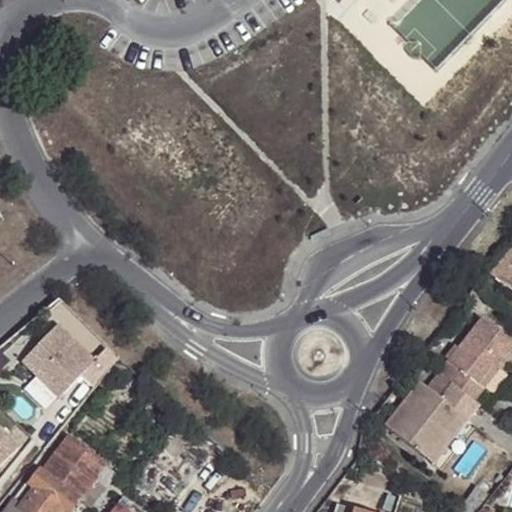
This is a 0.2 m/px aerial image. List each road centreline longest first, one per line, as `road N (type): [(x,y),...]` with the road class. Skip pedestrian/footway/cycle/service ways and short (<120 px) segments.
road 1 (residential): [(0,91),(11,145),(44,198),(87,244)]
road 2 (unclassified): [(150,297),(196,346),(284,387)]
road 3 (unclassified): [(287,511),(338,447),(352,385)]
road 4 (unclassified): [(361,364),(438,245)]
road 5 (unclassified): [(283,328),(205,329),(150,297)]
road 6 (unclassified): [(438,245),(401,275),(327,313)]
